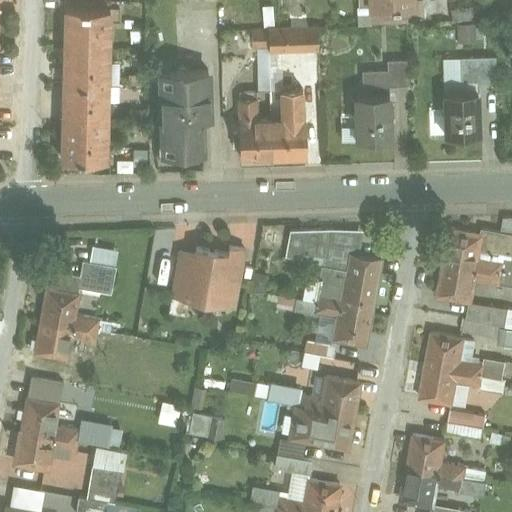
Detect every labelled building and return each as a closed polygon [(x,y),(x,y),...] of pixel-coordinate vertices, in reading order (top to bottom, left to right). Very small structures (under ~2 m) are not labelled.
[(472,5),(452,8),(453,20),(474,17),(472,5)] [(109,9),(68,8),(67,45),(108,45),(109,9)] [(319,25),(270,26),(270,28),(271,49),(319,49),(319,25)] [(270,28),(255,28),(255,50),(271,49),(270,28)] [(108,45),(67,45),(66,82),(107,83),(108,45)] [(498,55),(461,56),(462,83),(498,82),(498,55)] [(408,57),(388,58),(388,68),(389,68),(389,84),(409,83),(408,57)] [(388,68),(362,69),(363,85),(389,84),(389,68),(388,68)] [(209,69),(169,70),(170,80),(162,81),(164,150),(204,149),(203,116),(211,116),(209,69)] [(107,83),(66,82),(65,119),(106,120),(107,83)] [(283,90),(284,118),(273,118),(274,156),(305,155),(305,118),(304,118),(303,89),(283,90)] [(479,135),(478,91),(445,92),(446,136),(479,135)] [(390,94),(357,95),(358,139),(391,138),(390,94)] [(259,98),(242,98),(243,119),(241,119),(241,132),(236,133),(236,147),(241,146),(241,157),(274,156),(273,118),(260,118),(259,98)] [(149,111),(127,110),(127,120),(148,121),(149,111)] [(106,120),(65,119),(64,158),(105,159),(106,120)] [(332,228),(291,229),(286,254),(302,257),(303,252),(328,256),(332,228)] [(482,233),(450,228),(445,261),(446,261),(502,271),(503,260),(479,256),(480,249),(499,253),(500,250),(511,252),(511,232),(483,228),(482,233)] [(229,251),(197,246),(196,253),(197,253),(191,287),(200,289),(199,297),(235,304),(246,247),(230,244),(229,251)] [(196,253),(180,250),(172,293),(189,296),(191,287),(197,253),(196,253)] [(348,268),(322,263),(315,300),(316,300),(372,311),(373,311),(382,258),(359,253),(355,273),(347,272),(348,268)] [(511,257),(504,256),(503,260),(502,271),(511,272),(511,257)] [(116,265),(84,259),(81,273),(82,273),(81,275),(82,275),(113,281),(116,265)] [(502,271),(446,261),(440,293),(471,299),(475,277),(500,282),(502,271)] [(81,273),(50,267),(47,285),(79,291),(82,275),(81,275),(82,273),(81,273)] [(268,270),(257,268),(255,280),(266,282),(268,270)] [(511,272),(502,271),(500,282),(511,284),(511,272)] [(79,291),(47,285),(41,317),(41,318),(97,328),(99,317),(75,313),(79,291)] [(186,308),(187,297),(170,295),(169,306),(186,308)] [(316,300),(298,297),(296,308),(314,311),(316,300)] [(372,311),(316,300),(314,311),(339,316),(335,337),(367,343),(372,311)] [(494,312),(475,308),(473,319),(496,323),(498,315),(494,314),(494,312)] [(117,320),(99,317),(97,328),(115,331),(117,320)] [(97,328),(41,318),(35,349),(79,358),(81,346),(70,344),(72,334),(95,339),(97,328)] [(492,324),(465,319),(463,330),(473,332),(473,333),(489,336),(492,324)] [(115,331),(97,328),(95,339),(135,346),(137,335),(115,331)] [(490,364),(461,358),(465,338),(433,332),(427,364),(483,374),(488,375),(490,364)] [(337,344),(309,338),(307,351),(335,356),(337,344)] [(172,356),(153,353),(152,363),(170,367),(172,356)] [(355,363),(331,359),(329,369),(353,373),(355,363)] [(483,374),(427,364),(421,396),(454,402),(457,381),(481,385),(483,374)] [(505,366),(490,364),(488,375),(503,377),(505,366)] [(359,381),(329,375),(325,396),(299,392),(297,402),(353,413),(353,412),(359,381)] [(500,379),(487,376),(485,386),(498,388),(500,379)] [(296,389),(258,381),(256,391),(271,394),(270,397),(297,402),(299,392),(296,391),(296,389)] [(60,402),(28,396),(22,428),(78,438),(79,428),(56,423),(60,402)] [(111,400),(92,396),(90,407),(109,411),(111,400)] [(155,399),(153,419),(173,421),(175,400),(155,399)] [(297,402),(294,414),(300,415),(296,436),(348,446),(354,413),(353,412),(353,413),(297,402)] [(486,413),(451,406),(449,420),(484,427),(486,413)] [(226,417),(195,411),(191,431),(221,437),(226,417)] [(78,438),(22,428),(16,460),(48,466),(47,468),(56,470),(59,456),(50,454),(52,444),(75,449),(78,438)] [(447,439),(415,433),(409,465),(465,476),(467,465),(443,460),(447,439)] [(305,443),(281,439),(279,452),(303,456),(305,443)] [(279,452),(278,452),(275,464),(311,471),(313,458),(279,452)] [(119,470),(91,465),(86,496),(106,500),(113,501),(119,470)] [(465,476),(409,465),(403,497),(435,503),(439,482),(463,487),(465,476)] [(485,480),(465,476),(463,487),(483,490),(485,480)] [(335,511),(341,483),(309,477),(305,498),(280,494),(279,504),(279,505),(318,511),(335,511)] [(280,494),(253,489),(252,500),(255,501),(275,504),(279,504),(280,494)] [(38,503),(71,506),(72,493),(39,490),(38,503)] [(86,496),(78,495),(75,511),(76,511),(104,511),(106,500),(86,496)] [(273,511),(275,504),(255,501),(253,510),(266,511),(273,511)]
